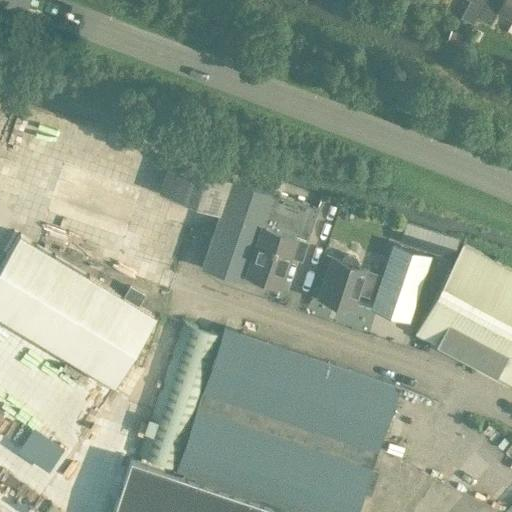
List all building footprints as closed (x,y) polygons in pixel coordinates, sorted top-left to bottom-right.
[(477,17),(485,0),(470,0),(461,17),(473,24),(477,17)] [(511,0),(503,0),(501,5),(490,0),(485,0),(477,17),(491,24),(497,12),(511,19),(511,0)] [(451,29),(445,40),(458,47),(464,37),(451,29)] [(219,212),(201,265),(244,279),(247,271),(279,282),(289,251),(300,255),(317,207),(274,193),(274,192),(181,161),(170,195),(219,212)] [(338,216),(348,220),(351,210),(341,207),(338,216)] [(405,221),(399,241),(452,258),(459,238),(405,221)] [(18,233),(0,263),(0,316),(115,385),(157,316),(137,304),(141,297),(128,289),(123,296),(18,233)] [(318,296),(353,308),(358,291),(374,297),(370,306),(408,319),(430,255),(392,242),(381,274),(356,265),(357,261),(355,257),(347,254),(343,256),(342,260),(331,257),(318,296)] [(511,269),(463,243),(415,332),(511,383),(511,269)] [(130,458),(112,511),(355,511),(399,384),(224,325),(222,330),(183,320),(136,460),(130,458)] [(446,494),(455,511),(464,508),(455,490),(446,494)]
